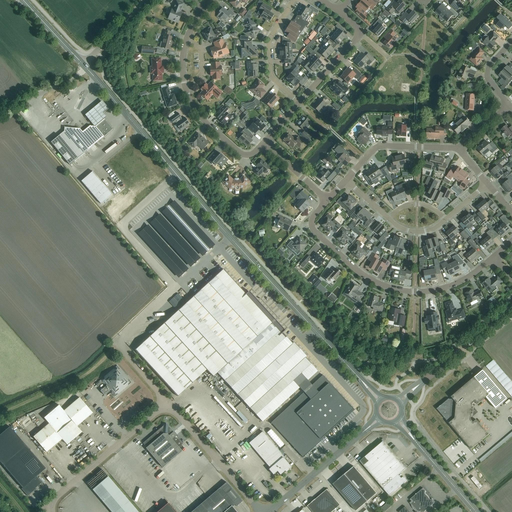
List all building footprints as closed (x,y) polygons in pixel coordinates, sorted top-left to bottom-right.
[(362,0),(360,3),(368,10),(370,7),(373,9),(377,4),(371,0),(370,0),(368,2),(365,0),(362,0)] [(394,2),(387,10),(392,14),(394,12),(398,15),(400,13),(403,10),(402,9),(406,5),(400,0),(397,4),(394,2)] [(458,11),(462,6),(459,3),(461,0),(452,0),(454,1),(454,2),(451,5),(458,11)] [(180,12),(183,4),(176,1),(173,9),(172,9),(168,19),(178,23),(182,13),(180,12)] [(269,21),(273,15),(269,12),(271,9),(263,3),(259,9),(260,9),(257,14),(269,21)] [(364,21),(367,17),(366,16),(368,14),(370,12),(368,10),(360,3),(356,7),(358,9),(355,12),(364,21)] [(299,10),(310,17),(313,12),(317,14),(319,11),(311,5),(308,9),(302,5),(299,10)] [(451,12),(442,5),(437,11),(440,14),(439,15),(440,16),(440,17),(439,18),(440,19),(441,20),(442,21),(444,20),(447,22),(450,18),(453,15),(456,17),(458,15),(453,10),(451,12)] [(227,12),(223,8),(218,13),(219,14),(217,17),(220,20),(223,18),(225,20),(228,16),(230,18),(234,14),(229,10),(227,12)] [(243,8),(238,14),(242,17),(247,12),(243,8)] [(307,22),(310,17),(299,10),(295,15),(300,18),(298,21),(306,26),(307,26),(309,23),(307,22)] [(419,16),(413,11),(409,15),(406,13),(400,19),(406,24),(409,21),(412,24),(419,16)] [(503,17),(500,14),(497,18),(500,21),(496,25),(501,30),(503,27),(504,28),(504,29),(504,30),(505,30),(506,30),(506,29),(506,28),(507,27),(509,30),(511,26),(511,24),(509,22),(510,20),(505,16),(503,17)] [(254,39),(259,30),(253,26),(254,23),(248,19),(245,23),(250,26),(247,31),(247,32),(248,34),(247,34),(254,39)] [(379,37),(386,29),(382,26),(384,23),(379,19),(373,26),(376,28),(373,32),(379,37)] [(302,32),(306,26),(298,21),(296,24),(291,22),(288,27),(300,34),(302,32)] [(226,32),(231,27),(227,22),(221,27),(226,32)] [(326,38),(332,44),(334,42),(338,45),(346,36),(342,33),(344,30),(337,24),(335,26),(338,29),(330,38),(328,36),(326,38)] [(484,25),(481,30),(486,34),(490,29),(484,25)] [(215,36),(212,30),(212,29),(211,28),(210,27),(208,28),(208,30),(202,33),(207,41),(209,40),(211,44),(218,39),(216,36),(215,36)] [(294,42),(300,34),(288,27),(285,32),(289,34),(287,38),(294,42)] [(391,49),(393,46),(392,45),(396,40),(393,38),(396,34),(391,30),(384,37),(387,40),(384,43),(389,48),(391,49)] [(171,46),(173,37),(169,36),(170,33),(164,31),(163,35),(164,35),(162,42),(161,42),(159,47),(170,50),(171,46)] [(317,34),(314,31),(308,38),(311,41),(317,34)] [(494,42),(499,37),(493,32),(489,37),(483,43),(491,50),(496,44),(494,42)] [(332,44),(326,38),(325,38),(321,42),(324,45),(320,49),(317,47),(313,51),(320,58),(322,55),(326,58),(334,50),(330,46),(332,44)] [(224,45),(222,40),(215,43),(217,47),(211,50),(212,52),(211,52),(211,53),(212,55),(213,55),(214,58),(219,56),(219,57),(222,56),(222,55),(228,53),(225,44),(224,45)] [(251,46),(251,42),(244,43),(244,48),(241,48),(242,57),(249,56),(257,56),(257,47),(253,47),(253,46),(251,46)] [(289,53),(289,50),(292,50),(292,43),(282,43),(283,48),(278,48),(279,54),(289,53)] [(141,54),(155,55),(155,49),(151,48),(151,47),(142,46),(141,54)] [(482,56),(484,53),(479,48),(475,52),(476,53),(469,59),(477,66),(483,59),(481,57),(482,55),(482,56)] [(318,60),(320,58),(313,51),(309,56),(311,58),(309,60),(307,58),(305,60),(303,62),(301,65),(308,71),(310,69),(314,72),(322,63),(318,60)] [(289,53),(279,54),(279,60),(283,60),(283,64),(293,63),(292,53),(289,53)] [(365,56),(361,53),(358,56),(359,57),(354,62),(361,68),(366,62),(369,65),(375,59),(368,53),(365,56)] [(161,67),(160,59),(152,59),(152,67),(150,67),(150,73),(152,73),(152,80),(162,80),(161,71),(163,71),(163,67),(161,67)] [(255,65),(254,61),(247,62),(247,69),(248,69),(248,77),(257,76),(257,70),(258,70),(258,65),(255,65)] [(299,63),(297,61),(287,72),(290,75),(286,79),(289,81),(290,83),(298,75),(295,72),(298,69),(296,67),(299,63)] [(219,66),(219,62),(212,63),(212,67),(210,67),(210,76),(212,76),(212,79),(220,79),(220,75),(222,75),(221,72),(222,72),(223,72),(223,70),(222,69),(221,69),(221,66),(219,66)] [(476,72),(470,70),(470,69),(462,66),(461,71),(461,70),(460,73),(459,75),(457,76),(457,77),(457,79),(459,80),(461,79),(461,77),(466,79),(467,76),(469,77),(473,79),(476,72)] [(503,71),(511,78),(511,76),(511,69),(511,70),(507,66),(503,70),(503,71)] [(352,72),(348,68),(345,71),(345,72),(341,77),(348,83),(354,77),(357,80),(362,75),(355,68),(352,72)] [(511,78),(503,71),(499,75),(502,78),(498,82),(501,85),(502,84),(503,85),(501,87),(503,90),(511,80),(511,78)] [(298,75),(290,83),(292,84),(293,84),(295,87),(299,83),(301,85),(308,79),(303,74),(300,77),(298,75)] [(359,81),(362,84),(367,78),(364,76),(359,81)] [(261,98),(266,92),(261,88),(264,85),(258,80),(250,90),(255,95),(256,94),(261,98)] [(349,89),(340,81),(337,84),(335,82),(330,88),(334,91),(333,92),(338,96),(341,92),(344,94),(349,89)] [(206,84),(201,89),(203,91),(200,94),(202,96),(201,97),(201,98),(203,99),(204,99),(205,98),(207,100),(213,94),(217,98),(222,93),(217,89),(218,89),(211,83),(211,82),(208,86),(206,84)] [(170,96),(168,90),(167,87),(162,89),(165,98),(164,98),(167,107),(177,104),(174,95),(170,96)] [(279,99),(274,94),(271,97),(269,94),(263,101),(271,108),(274,105),(276,106),(278,103),(277,101),(279,99)] [(474,99),(474,94),(466,94),(465,110),(473,110),(474,104),(473,104),(474,99)] [(331,103),(325,97),(322,100),(320,99),(313,107),(318,111),(321,108),(323,110),(325,110),(331,103)] [(109,110),(102,102),(85,116),(95,128),(107,119),(103,115),(109,110)] [(224,113),(220,109),(216,114),(220,117),(218,119),(224,125),(229,119),(232,122),(233,122),(235,119),(235,118),(233,116),(232,116),(231,117),(225,112),(224,113)] [(182,120),(180,118),(181,117),(178,113),(169,118),(173,123),(175,122),(176,124),(181,131),(185,128),(184,128),(189,124),(185,117),(182,120)] [(303,129),(310,122),(304,117),(297,124),(303,129)] [(359,121),(363,126),(367,122),(362,117),(359,121)] [(462,132),(468,127),(467,126),(470,123),(465,117),(452,127),(458,134),(461,131),(462,132)] [(96,144),(113,130),(105,120),(96,127),(91,127),(90,126),(85,131),(83,132),(80,129),(65,128),(64,132),(51,143),(70,166),(96,144)] [(255,123),(253,122),(248,128),(255,134),(259,130),(261,131),(265,126),(258,120),(255,123)] [(242,129),(244,127),(237,121),(235,123),(242,129)] [(381,128),(377,128),(377,135),(382,135),(382,136),(388,136),(388,134),(392,134),(392,122),(388,122),(388,127),(381,127),(381,128)] [(406,130),(410,130),(411,122),(406,122),(406,126),(398,125),(398,137),(406,137),(406,130)] [(509,128),(506,125),(501,129),(504,133),(502,135),(505,139),(507,136),(508,137),(511,135),(511,136),(511,126),(509,128)] [(371,134),(363,127),(358,133),(358,134),(355,137),(364,145),(369,140),(367,138),(371,134)] [(444,128),(436,127),(436,129),(427,129),(427,137),(434,138),(434,137),(436,137),(436,138),(439,138),(439,135),(444,135),(444,128)] [(247,146),(252,141),(248,136),(250,133),(245,128),(240,133),(242,135),(238,140),(242,143),(243,143),(247,146)] [(202,150),(208,143),(197,133),(188,143),(194,148),(197,145),(202,150)] [(307,141),(311,137),(307,133),(303,138),(307,141)] [(295,140),(289,134),(283,140),(292,148),(295,145),(299,148),(304,142),(298,137),(295,140)] [(489,145),(486,141),(477,148),(483,156),(490,150),(493,153),(498,149),(492,142),(489,145)] [(339,145),(334,150),(337,153),(338,153),(341,155),(341,156),(338,159),(345,166),(351,160),(348,158),(344,155),(347,152),(339,145)] [(217,157),(216,156),(216,155),(213,152),(207,160),(212,164),(212,163),(215,165),(217,163),(222,167),(228,160),(220,153),(217,157)] [(410,160),(405,161),(404,155),(398,156),(401,167),(405,166),(406,169),(412,167),(410,160)] [(394,165),(390,165),(391,173),(397,171),(397,168),(401,167),(398,156),(392,158),(394,165)] [(430,162),(426,160),(424,168),(431,170),(432,167),(435,168),(438,157),(432,156),(430,162)] [(447,166),(446,166),(443,165),(444,159),(438,157),(435,168),(434,171),(438,172),(445,174),(447,166)] [(494,176),(503,168),(500,164),(503,161),(501,158),(492,166),(494,168),(491,171),(492,171),(491,172),(494,176)] [(266,174),(268,171),(268,170),(267,169),(270,167),(262,160),(256,166),(258,167),(254,171),(259,176),(263,172),(265,174),(266,174)] [(371,169),(378,178),(381,176),(382,179),(387,175),(388,176),(390,175),(386,166),(383,168),(384,169),(380,171),(376,165),(371,169)] [(455,173),(451,170),(447,177),(451,180),(453,177),(457,180),(464,171),(459,168),(455,173)] [(507,172),(503,168),(494,176),(497,180),(498,179),(500,178),(502,180),(510,173),(508,171),(507,172)] [(328,172),(325,169),(318,177),(323,181),(326,178),(329,182),(336,174),(330,169),(328,172)] [(370,178),(367,180),(371,186),(374,184),(375,185),(380,182),(378,178),(371,169),(366,172),(370,178)] [(101,204),(112,194),(93,171),(81,181),(101,204)] [(464,171),(457,180),(462,184),(460,187),(464,190),(470,182),(469,182),(469,183),(465,180),(469,175),(464,171)] [(505,190),(511,184),(511,175),(511,174),(506,178),(508,180),(503,185),(502,186),(505,190)] [(233,180),(228,176),(223,182),(230,188),(234,188),(235,189),(235,190),(236,190),(238,190),(239,189),(239,188),(244,188),(249,182),(243,177),(240,180),(233,180)] [(438,182),(431,179),(425,192),(428,194),(430,195),(428,198),(434,201),(438,191),(434,190),(438,182)] [(397,190),(401,200),(407,197),(404,191),(408,190),(405,183),(398,186),(400,189),(397,190)] [(451,191),(445,188),(442,193),(438,191),(434,201),(440,203),(442,197),(447,200),(451,191)] [(388,198),(389,198),(392,196),(395,202),(401,200),(397,190),(393,191),(392,189),(386,192),(388,198)] [(305,209),(310,204),(306,201),(309,198),(302,192),(296,198),(299,200),(295,205),(294,205),(294,206),(294,207),(294,208),(295,208),(296,209),(297,209),(297,208),(298,208),(302,212),(305,209)] [(344,209),(354,198),(352,196),(350,196),(349,195),(345,200),(341,197),(337,202),(343,207),(344,209)] [(356,211),(353,208),(357,203),(356,202),(356,200),(354,198),(344,209),(345,209),(346,210),(349,212),(347,214),(351,217),(355,212),(356,211)] [(480,203),(486,209),(490,206),(494,211),(498,208),(493,202),(489,205),(484,199),(480,203)] [(174,200),(162,211),(202,256),(215,244),(174,200)] [(481,213),(486,209),(480,203),(475,206),(481,212),(478,215),(483,221),(486,218),(481,213)] [(355,212),(351,217),(350,217),(353,220),(355,218),(357,220),(359,218),(361,220),(368,212),(363,208),(358,215),(355,212)] [(372,216),(368,212),(361,220),(363,222),(361,224),(367,229),(374,220),(371,218),(372,216)] [(466,216),(465,216),(470,222),(473,225),(476,223),(475,222),(476,221),(479,224),(482,221),(476,214),(473,217),(470,213),(469,213),(468,212),(465,215),(466,216)] [(160,213),(150,222),(191,267),(201,258),(160,213)] [(325,230),(332,222),(331,220),(333,218),(328,214),(324,218),(326,220),(322,225),(323,226),(323,228),(325,230)] [(287,231),(292,221),(279,215),(277,219),(279,220),(277,225),(275,224),(273,227),(278,229),(279,227),(287,231)] [(500,226),(506,233),(510,230),(506,225),(507,223),(509,222),(503,215),(500,218),(502,221),(498,225),(500,226)] [(473,225),(470,222),(465,216),(461,220),(466,226),(467,228),(464,230),(470,236),(473,234),(469,229),(473,226),(473,225)] [(332,222),(325,230),(328,232),(329,232),(330,233),(332,230),(336,233),(342,226),(337,221),(334,224),(332,222)] [(376,234),(383,226),(378,222),(374,226),(371,224),(367,229),(372,234),(373,232),(376,234)] [(148,224),(138,233),(179,278),(189,268),(148,224)] [(500,226),(498,225),(497,224),(495,225),(490,230),(496,237),(499,234),(502,237),(506,233),(500,226)] [(449,229),(455,235),(459,232),(454,225),(449,229)] [(387,229),(384,226),(384,227),(383,226),(376,234),(378,236),(376,238),(381,242),(389,234),(386,231),(387,230),(387,229)] [(340,243),(350,232),(348,231),(343,227),(339,232),(341,234),(337,239),(338,240),(338,241),(340,243)] [(455,235),(449,229),(445,232),(450,238),(448,240),(452,245),(455,243),(453,241),(457,237),(455,235)] [(492,239),(496,237),(490,230),(486,233),(487,234),(485,235),(487,237),(485,239),(491,246),(495,243),(492,239)] [(466,240),(469,237),(464,231),(460,234),(466,240)] [(351,233),(350,232),(340,243),(342,245),(344,245),(345,246),(349,241),(352,243),(356,239),(351,235),(351,233)] [(397,249),(401,238),(400,238),(395,236),(393,241),(389,240),(386,248),(393,251),(394,248),(397,249)] [(437,237),(431,239),(435,249),(437,248),(439,253),(445,251),(442,241),(439,242),(437,237)] [(478,248),(472,240),(470,237),(467,240),(468,242),(471,246),(469,248),(472,251),(470,252),(475,259),(480,256),(475,250),(478,248)] [(307,245),(299,238),(294,243),(291,241),(286,246),(291,251),(297,255),(307,245)] [(402,238),(401,238),(397,249),(400,250),(398,253),(405,256),(408,247),(404,246),(406,240),(402,238)] [(435,249),(431,239),(426,241),(428,247),(424,248),(424,247),(423,247),(427,257),(433,255),(433,253),(435,252),(435,249)] [(491,246),(485,239),(483,241),(481,239),(479,241),(477,239),(475,241),(479,246),(481,244),(486,250),(491,246)] [(362,249),(360,247),(362,245),(358,241),(354,245),(356,247),(352,252),(353,253),(353,255),(355,257),(362,249)] [(362,249),(355,257),(357,259),(359,259),(360,259),(364,255),(367,257),(372,251),(365,245),(362,249)] [(475,259),(470,252),(468,254),(465,251),(463,253),(462,251),(459,254),(464,260),(467,258),(471,263),(475,259)] [(312,258),(309,256),(300,265),(303,268),(310,260),(318,267),(324,260),(316,253),(312,258)] [(374,270),(380,261),(377,259),(379,257),(373,253),(369,260),(372,262),(369,267),(374,270)] [(451,264),(456,273),(461,270),(459,266),(464,263),(463,261),(457,255),(452,257),(455,262),(451,264)] [(380,261),(374,270),(380,273),(382,269),(386,271),(390,263),(384,260),(383,263),(380,261)] [(456,273),(451,264),(448,265),(446,262),(441,265),(446,274),(449,272),(450,275),(456,273)] [(401,269),(401,267),(392,265),(391,269),(389,269),(387,273),(390,274),(394,275),(393,278),(399,280),(401,269)] [(430,270),(432,280),(438,279),(437,275),(441,274),(439,265),(435,266),(435,267),(432,267),(433,270),(430,270)] [(401,269),(399,280),(404,281),(405,279),(410,280),(412,270),(407,269),(408,267),(405,266),(404,270),(401,269)] [(432,280),(430,270),(427,271),(426,268),(424,269),(423,267),(419,267),(421,277),(425,277),(426,281),(432,280)] [(341,273),(336,268),(333,271),(331,269),(323,278),(328,282),(331,278),(334,280),(341,273)] [(167,320),(135,350),(177,397),(207,370),(213,377),(217,373),(262,422),(318,371),(305,357),(307,356),(294,342),(292,344),(279,330),(281,328),(249,292),(246,294),(223,269),(190,299),(187,295),(182,299),(179,295),(161,311),(164,313),(164,320),(167,320)] [(495,287),(502,281),(498,276),(491,282),(488,278),(489,279),(486,282),(486,281),(485,282),(483,284),(482,283),(484,285),(484,286),(486,288),(490,292),(496,287),(495,287)] [(353,283),(352,282),(345,293),(347,294),(347,295),(347,296),(348,297),(349,297),(350,297),(353,298),(353,297),(360,301),(364,295),(358,291),(360,288),(355,285),(356,284),(353,283)] [(319,284),(315,289),(323,295),(326,290),(319,284)] [(474,294),(472,290),(465,293),(467,297),(470,303),(477,300),(477,299),(483,296),(480,291),(474,294)] [(328,297),(334,303),(337,299),(331,293),(328,297)] [(374,297),(370,296),(371,295),(370,295),(367,306),(374,308),(373,309),(382,312),(384,304),(381,303),(380,305),(377,304),(379,297),(374,296),(374,297)] [(497,301),(493,296),(487,301),(492,306),(497,301)] [(454,309),(453,307),(454,307),(452,301),(445,303),(447,309),(448,311),(446,313),(448,319),(447,319),(447,320),(448,323),(449,323),(451,323),(451,322),(451,321),(453,320),(459,319),(465,317),(463,310),(457,311),(456,310),(454,309)] [(394,310),(391,309),(388,320),(395,322),(394,324),(395,324),(399,325),(404,326),(405,316),(400,315),(400,310),(395,309),(394,310)] [(437,313),(437,312),(431,313),(431,316),(427,316),(427,319),(425,320),(426,324),(427,324),(428,329),(436,328),(436,332),(441,331),(440,325),(439,325),(438,319),(439,319),(439,316),(436,316),(436,313),(437,313)] [(394,339),(385,336),(383,341),(393,344),(394,339)] [(115,397),(131,383),(117,366),(100,380),(106,386),(100,391),(104,395),(109,391),(115,397)] [(508,399),(483,370),(451,397),(452,398),(451,399),(448,399),(437,409),(447,420),(449,421),(450,422),(449,423),(471,449),(489,434),(476,420),(473,422),(471,420),(472,404),(475,402),(477,405),(486,397),(496,409),(508,399)] [(333,386),(323,375),(271,423),(303,457),(325,437),(324,436),(335,426),(336,427),(340,423),(339,422),(352,410),(332,388),(333,386)] [(93,413),(79,398),(64,411),(59,405),(44,418),(49,423),(33,437),(47,452),(62,439),(67,445),(82,432),(77,426),(93,413)] [(168,426),(167,426),(163,426),(163,425),(163,426),(143,443),(146,448),(162,468),(182,451),(178,447),(183,444),(168,426)] [(10,427),(0,435),(0,461),(23,489),(22,489),(28,496),(36,489),(36,488),(42,483),(37,477),(46,469),(10,427)] [(292,468),(283,458),(284,457),(263,431),(249,443),(269,467),(270,466),(271,468),(269,469),(273,475),(276,472),(280,477),(286,472),(292,468)] [(511,432),(479,459),(481,461),(511,435),(511,432)] [(33,443),(30,445),(38,456),(41,454),(33,443)] [(401,478),(399,475),(406,468),(385,444),(381,443),(360,461),(389,496),(407,481),(403,477),(401,478)] [(377,493),(354,466),(333,484),(356,511),(377,493)] [(474,476),(471,478),(480,488),(482,486),(474,476)] [(111,511),(138,511),(108,477),(93,490),(111,511)] [(236,506),(243,501),(227,482),(191,511),(176,511),(168,503),(157,511),(234,511),(231,508),(235,505),(236,506)] [(312,511),(331,511),(340,505),(327,490),(328,489),(328,488),(306,507),(307,506),(312,511)] [(431,500),(430,500),(430,499),(429,497),(428,496),(427,495),(426,494),(425,494),(425,493),(426,492),(423,488),(410,500),(411,501),(410,503),(417,511),(420,511),(423,511),(435,502),(432,499),(431,500)]
